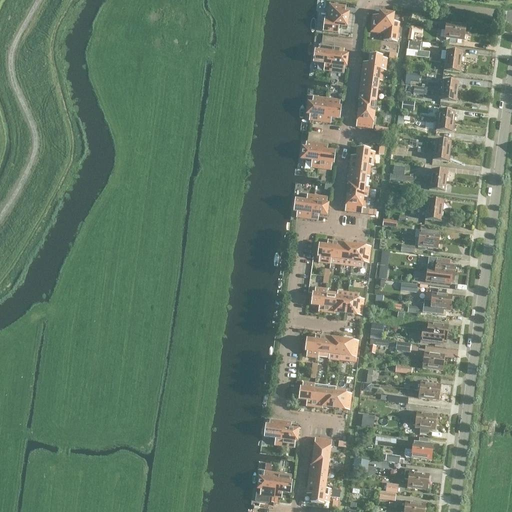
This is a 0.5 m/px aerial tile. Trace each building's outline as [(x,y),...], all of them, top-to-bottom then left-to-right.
[(346,8),(329,5),(327,19),(325,19),(323,32),(338,34),(339,28),(347,29),(349,14),(345,14),(346,8)] [(394,15),(380,14),(379,18),(373,17),(371,34),(385,35),(384,42),(397,44),(400,24),(393,24),(394,15)] [(445,32),(465,34),(466,26),(446,24),(445,32)] [(422,29),(410,27),(408,40),(413,40),(414,33),(422,35),(422,29)] [(445,32),(444,40),(450,40),(449,44),(456,44),(456,41),(464,42),(465,34),(445,32)] [(429,60),(441,61),(441,59),(429,58),(429,55),(420,54),(421,44),(409,43),(408,51),(407,51),(406,57),(429,60)] [(331,73),(334,49),(319,47),(318,52),(315,52),(313,64),(325,66),(324,72),(331,73)] [(341,50),(334,49),(331,73),(344,75),(345,68),(347,69),(348,56),(344,55),(344,50),(341,50)] [(447,52),(446,62),(462,63),(463,54),(447,52)] [(363,63),(363,69),(383,72),(386,72),(387,60),(382,60),(382,58),(370,56),(369,64),(363,63)] [(462,63),(446,62),(445,72),(460,74),(462,63)] [(383,72),(363,69),(361,80),(379,82),(382,83),(383,72)] [(408,81),(416,82),(417,73),(409,72),(405,72),(404,81),(408,81)] [(431,77),(430,85),(439,86),(440,77),(431,77)] [(379,82),(361,80),(360,90),(378,93),(379,82)] [(442,91),(458,93),(459,83),(443,81),(442,91)] [(437,91),(425,90),(425,89),(414,88),(413,95),(428,97),(429,93),(437,94),(437,91)] [(378,93),(360,90),(358,101),(360,102),(376,104),(378,93)] [(457,103),(458,93),(442,91),(441,102),(457,103)] [(327,100),(313,98),(312,104),(308,104),(306,116),(310,117),(309,122),(324,124),(327,100)] [(340,102),(327,100),(324,124),(331,125),(332,120),(340,121),(342,108),(340,108),(340,102)] [(376,104),(360,102),(358,112),(375,114),(376,104)] [(415,103),(403,102),(402,111),(414,112),(415,103)] [(440,111),(439,121),(454,123),(456,113),(440,111)] [(375,114),(358,112),(357,123),(363,124),(368,124),(374,125),(375,114)] [(404,130),(404,125),(403,125),(402,123),(403,121),(410,122),(410,118),(399,116),(397,129),(404,130)] [(454,123),(439,121),(437,131),(453,133),(454,123)] [(415,148),(415,141),(398,139),(397,145),(415,148)] [(435,141),(435,151),(451,153),(452,143),(435,141)] [(318,170),(321,146),(306,144),(305,149),(302,149),(300,161),(312,163),(311,169),(318,170)] [(328,147),(321,146),(318,170),(331,172),(332,165),(334,165),(336,153),(327,152),(328,147)] [(407,155),(408,148),(393,146),(392,153),(407,155)] [(351,157),(350,164),(373,167),(375,154),(370,153),(370,151),(358,150),(357,158),(351,157)] [(451,153),(435,151),(434,161),(450,163),(451,153)] [(373,167),(350,164),(349,175),(370,177),(371,167),(373,168),(373,167)] [(393,176),(404,177),(405,168),(394,167),(393,176)] [(433,171),(432,180),(448,183),(449,173),(433,171)] [(370,177),(349,175),(347,186),(349,186),(365,188),(368,188),(370,177)] [(404,177),(393,176),(390,176),(389,181),(403,184),(403,185),(414,186),(414,182),(415,179),(415,178),(404,177)] [(448,183),(432,180),(431,191),(446,193),(448,183)] [(364,198),(365,188),(349,186),(347,196),(364,198)] [(315,196),(301,194),(300,201),(296,200),(294,213),(298,213),(297,218),(311,220),(315,197),(315,196)] [(364,198),(347,196),(346,207),(352,208),(357,209),(362,210),(365,210),(367,199),(364,198)] [(328,199),(315,197),(311,220),(311,221),(318,222),(319,217),(327,218),(329,205),(327,205),(328,199)] [(427,211),(444,213),(445,203),(429,200),(427,211)] [(443,223),(444,213),(427,211),(426,221),(443,223)] [(397,223),(384,221),(383,228),(396,230),(397,223)] [(421,228),(420,240),(440,243),(441,235),(438,234),(439,230),(421,228)] [(440,243),(420,240),(419,248),(439,251),(440,243)] [(333,242),(328,242),(327,247),(319,246),(317,258),(319,259),(319,264),(331,266),(331,263),(331,260),(333,242)] [(344,244),(333,242),(331,260),(331,263),(342,265),(342,262),(344,245),(344,244)] [(355,246),(344,245),(342,262),(352,263),(355,246)] [(355,246),(352,263),(363,264),(364,259),(365,253),(366,248),(355,246)] [(414,255),(414,254),(415,248),(402,246),(401,253),(414,255)] [(390,253),(382,252),(380,266),(388,267),(390,253)] [(437,264),(436,272),(456,275),(457,267),(437,264)] [(388,268),(380,267),(379,280),(386,281),(388,268)] [(428,271),(426,283),(451,287),(452,283),(455,283),(456,275),(436,272),(431,272),(428,271)] [(417,295),(418,286),(401,284),(400,293),(417,295)] [(327,291),(315,289),(315,295),(313,294),(311,307),(319,308),(319,313),(324,314),(327,291)] [(432,302),(453,305),(454,296),(447,296),(447,291),(438,291),(438,295),(433,294),(432,302)] [(338,295),(327,293),(324,314),(335,315),(335,314),(337,298),(338,295)] [(337,298),(335,314),(336,314),(345,316),(348,299),(337,298)] [(359,300),(348,299),(345,316),(357,317),(357,312),(358,306),(359,300)] [(432,302),(431,310),(436,311),(435,315),(443,316),(443,312),(452,313),(453,305),(432,302)] [(408,314),(424,316),(429,317),(430,310),(409,307),(408,314)] [(424,316),(408,314),(407,315),(406,322),(422,324),(423,317),(424,317),(424,316)] [(428,324),(427,332),(449,335),(450,326),(428,324)] [(384,327),(372,325),(370,336),(382,338),(384,327)] [(422,334),(421,344),(439,346),(438,347),(443,347),(444,342),(447,343),(449,335),(427,332),(423,332),(423,334),(422,334)] [(321,337),(316,336),(315,341),(307,340),(305,353),(307,353),(306,358),(318,360),(321,337)] [(332,338),(321,337),(318,360),(319,358),(329,359),(332,338)] [(332,338),(329,359),(330,356),(340,357),(342,341),(332,339),(332,338)] [(353,342),(342,341),(340,357),(351,359),(352,353),(353,348),(353,342)] [(410,354),(411,346),(397,344),(396,352),(410,354)] [(425,353),(424,361),(445,364),(446,356),(425,353)] [(445,364),(424,361),(423,370),(444,373),(445,364)] [(411,376),(412,369),(396,367),(396,374),(411,376)] [(420,392),(441,394),(442,386),(421,383),(420,392)] [(315,385),(303,384),(302,389),(300,389),(299,401),(307,402),(306,408),(312,408),(315,385)] [(315,385),(312,408),(322,410),(325,392),(314,391),(315,385)] [(335,393),(325,392),(322,410),(323,410),(323,409),(333,410),(336,390),(335,390),(335,393)] [(347,392),(336,390),(333,410),(344,411),(345,406),(346,400),(347,395),(347,392)] [(440,403),(441,394),(420,392),(419,400),(440,403)] [(417,413),(416,421),(437,424),(438,416),(417,413)] [(373,430),(375,418),(363,416),(361,428),(373,430)] [(285,423),(270,421),(269,427),(266,426),(264,439),(275,440),(275,447),(281,447),(285,423)] [(437,424),(416,421),(415,429),(436,432),(437,424)] [(292,424),(285,423),(281,447),(295,449),(296,443),(298,443),(299,431),(291,430),(292,424)] [(376,438),(375,446),(395,449),(397,441),(376,438)] [(412,451),(434,454),(435,446),(427,445),(428,441),(419,440),(418,444),(414,443),(412,451)] [(315,445),(313,456),(329,459),(331,447),(326,447),(320,446),(315,445)] [(434,454),(412,451),(411,459),(433,462),(434,454)] [(313,456),(312,467),(328,469),(329,459),(313,456)] [(398,465),(398,464),(399,460),(399,458),(386,456),(385,463),(398,465)] [(369,463),(354,461),(353,473),(367,475),(369,463)] [(309,478),(327,480),(328,469),(312,467),(311,467),(309,478)] [(278,475),(264,473),(263,479),(259,479),(257,491),(261,491),(260,497),(275,499),(278,475)] [(410,473),(409,480),(429,483),(430,475),(410,473)] [(291,476),(278,475),(275,499),(282,500),(283,494),(291,495),(292,483),(291,483),(291,476)] [(308,488),(331,491),(325,490),(327,480),(309,478),(308,488)] [(429,483),(409,480),(408,489),(428,491),(429,483)] [(399,493),(399,486),(388,484),(386,491),(399,493)] [(311,504),(324,506),(324,504),(329,505),(331,491),(308,488),(307,495),(312,496),(311,504)] [(379,501),(395,503),(396,495),(385,493),(385,495),(380,494),(379,501)] [(402,502),(400,510),(415,511),(426,511),(427,505),(402,502)]
